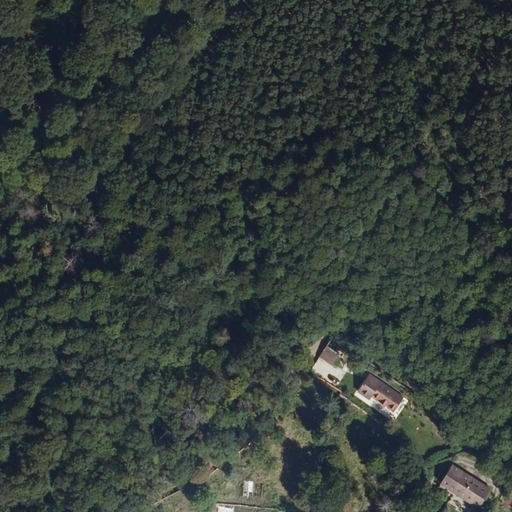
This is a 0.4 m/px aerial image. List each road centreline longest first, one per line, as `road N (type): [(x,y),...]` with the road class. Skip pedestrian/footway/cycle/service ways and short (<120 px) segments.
road 1 (track): [(508,231),(364,301),(230,452),(131,511)]
road 2 (unknown): [(508,231),(489,4)]
